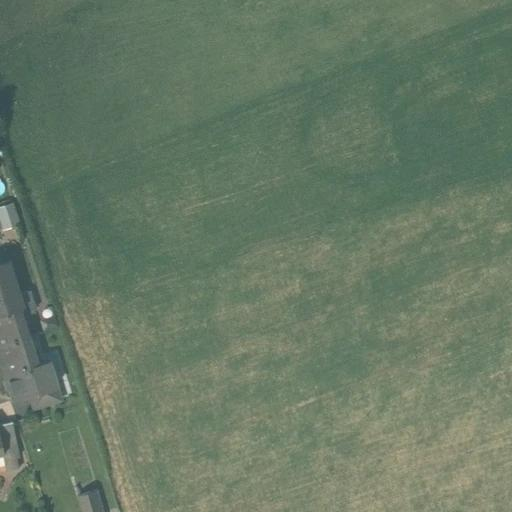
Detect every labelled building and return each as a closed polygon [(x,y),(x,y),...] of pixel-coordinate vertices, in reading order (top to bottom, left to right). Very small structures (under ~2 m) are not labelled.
[(0,313),(19,308),(20,309),(19,309),(21,314),(34,310),(28,291),(17,294),(7,261),(0,263),(0,313)] [(0,344),(28,336),(21,314),(19,309),(20,309),(19,308),(0,313),(0,344)] [(0,344),(0,360),(4,375),(38,364),(38,363),(36,364),(28,336),(0,344)] [(56,387),(48,361),(38,364),(4,375),(3,375),(12,401),(29,395),(56,387)] [(60,400),(56,387),(29,395),(33,409),(60,400)] [(19,458),(12,422),(0,424),(0,437),(4,455),(2,455),(6,473),(18,470),(16,459),(19,458)] [(101,511),(95,491),(78,496),(83,511),(101,511)]
